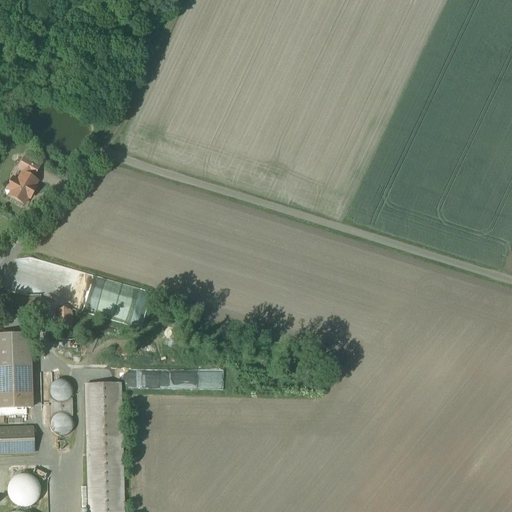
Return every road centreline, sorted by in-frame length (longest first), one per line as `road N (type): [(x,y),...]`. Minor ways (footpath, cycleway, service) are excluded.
road 1 (unclassified): [(0,270),(108,157),(511,283)]
road 2 (track): [(79,374),(77,511)]
